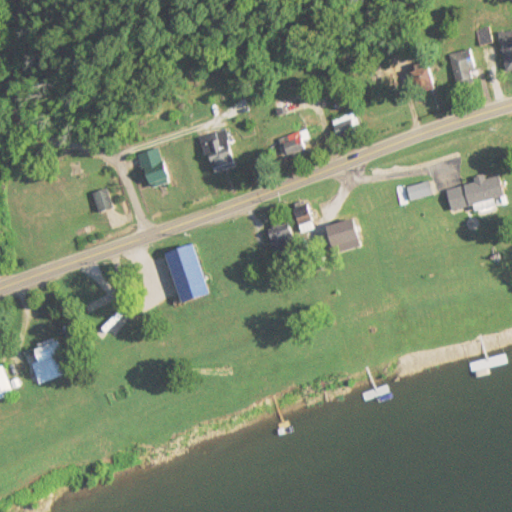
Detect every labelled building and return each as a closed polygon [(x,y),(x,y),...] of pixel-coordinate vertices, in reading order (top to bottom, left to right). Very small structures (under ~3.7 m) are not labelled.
[(477,31),(481,46),(493,42),(488,28),(477,31)] [(511,72),(511,48),(502,48),(502,72),(511,72)] [(448,53),(454,86),(477,82),(471,49),(448,53)] [(290,96),(274,97),(275,116),(291,114),(290,96)] [(354,112),(330,119),(335,135),(359,128),(354,112)] [(236,165),(225,129),(199,137),(209,173),(236,165)] [(158,147),(136,154),(147,190),(170,182),(158,147)] [(448,210),(503,197),(498,176),(443,189),(448,210)] [(112,208),(108,188),(91,192),(96,212),(112,208)] [(296,223),(308,222),(307,209),(294,211),(296,223)] [(296,239),(286,220),(266,231),(276,250),(296,239)] [(172,309),(167,295),(145,302),(150,316),(172,309)] [(104,298),(80,305),(87,330),(111,323),(104,298)] [(136,342),(128,326),(114,333),(122,349),(136,342)] [(64,375),(57,340),(27,345),(34,381),(64,375)] [(0,397),(13,393),(2,365),(0,365),(0,397)]
